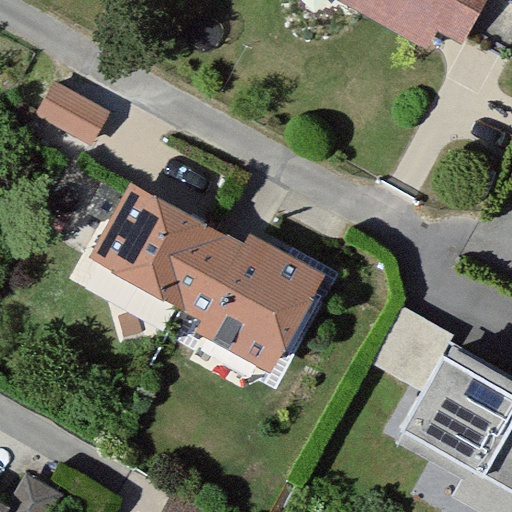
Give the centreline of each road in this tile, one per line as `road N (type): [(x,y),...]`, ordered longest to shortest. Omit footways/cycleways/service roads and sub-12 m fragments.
road 1 (residential): [(511,324),(439,284),(410,235),(0,11)]
road 2 (residential): [(0,408),(135,484)]
